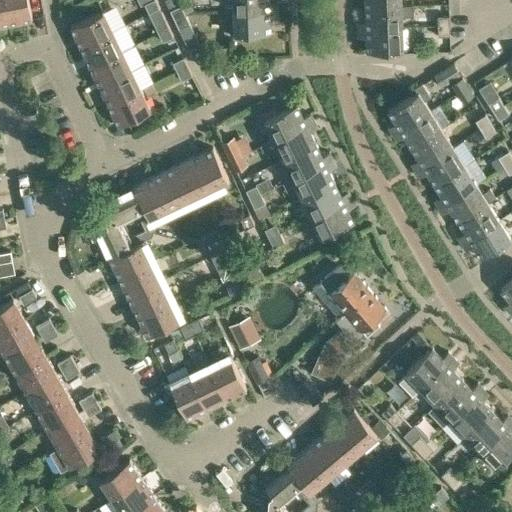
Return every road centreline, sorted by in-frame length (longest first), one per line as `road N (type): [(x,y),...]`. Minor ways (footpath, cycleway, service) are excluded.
road 1 (residential): [(511,16),(436,64),(295,68),(102,164)]
road 2 (residential): [(46,236),(27,205),(3,76),(7,61),(51,57),(102,164)]
road 3 (residential): [(46,236),(50,261),(144,424),(187,470)]
road 4 (unclassified): [(187,470),(287,401)]
